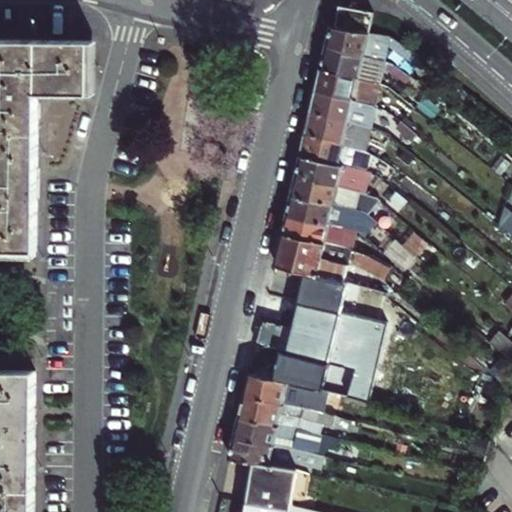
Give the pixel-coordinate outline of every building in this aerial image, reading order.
[(339,5),(335,25),(370,31),(373,12),(339,5)] [(385,61),(389,46),(422,69),(427,60),(391,35),(370,31),(335,25),(331,25),(329,34),(326,45),(385,61)] [(90,92),(91,40),(0,38),(0,249),(36,250),(37,220),(38,100),(38,92),(90,92)] [(380,85),(385,61),(326,45),(325,52),(321,68),(380,85)] [(411,76),(394,64),(389,71),(406,83),(411,76)] [(316,89),(375,107),(380,85),(321,68),(319,76),(316,89)] [(406,83),(421,94),(425,88),(411,76),(406,83)] [(314,98),(311,111),(371,128),(375,107),(316,89),(314,98)] [(440,107),(424,94),(415,104),(431,118),(440,107)] [(306,133),(365,150),(371,128),(311,111),(309,119),(306,133)] [(398,126),(414,139),(418,133),(402,120),(398,126)] [(301,155),(366,171),(375,155),(365,150),(306,133),(304,141),(301,155)] [(408,151),(402,158),(409,165),(416,157),(408,151)] [(296,174),(359,191),(366,171),(301,155),(299,161),(296,174)] [(373,173),(366,171),(359,191),(367,193),(373,173)] [(362,210),(368,215),(381,199),(378,197),(367,193),(359,191),(296,174),(295,180),(292,194),(334,204),(335,203),(362,210)] [(408,201),(397,191),(388,200),(400,210),(408,201)] [(287,213),(357,229),(365,236),(377,222),(368,215),(362,210),(335,203),(334,204),(292,194),(290,201),(287,213)] [(511,210),(506,206),(500,225),(511,234),(511,210)] [(283,232),(353,248),(357,229),(287,213),(286,219),(283,232)] [(345,280),(351,260),(385,278),(393,265),(374,255),(374,254),(353,248),(283,232),(281,241),(276,264),(290,267),(320,274),(345,280)] [(403,237),(400,241),(413,253),(417,248),(403,237)] [(320,274),(290,267),(288,277),(304,280),(294,326),(263,319),(250,372),(305,385),(329,391),(369,402),(388,321),(342,310),(349,281),(345,280),(320,274)] [(511,353),(511,338),(500,328),(490,339),(510,356),(511,353)] [(507,385),(511,370),(511,363),(504,357),(491,373),(507,385)] [(35,511),(36,408),(37,370),(0,370),(0,511),(35,511)] [(306,407),(323,411),(329,391),(305,385),(250,372),(249,378),(245,394),(306,407)] [(306,407),(245,394),(244,401),(240,417),(298,428),(322,434),(325,424),(333,426),(336,414),(323,411),(306,407)] [(238,424),(235,437),(316,453),(319,444),(327,446),(338,449),(341,439),(322,434),(298,428),(240,417),(238,424)] [(470,447),(484,452),(488,440),(473,435),(470,447)] [(312,465),(323,468),(326,455),(325,455),(316,453),(235,437),(234,441),(231,457),(255,461),(291,467),(298,468),(311,471),(312,465)] [(316,453),(325,455),(327,446),(319,444),(316,453)] [(246,511),(325,511),(293,504),(294,499),(298,468),(291,467),(255,461),(246,511)] [(311,471),(298,468),(294,499),(306,501),(311,471)]
